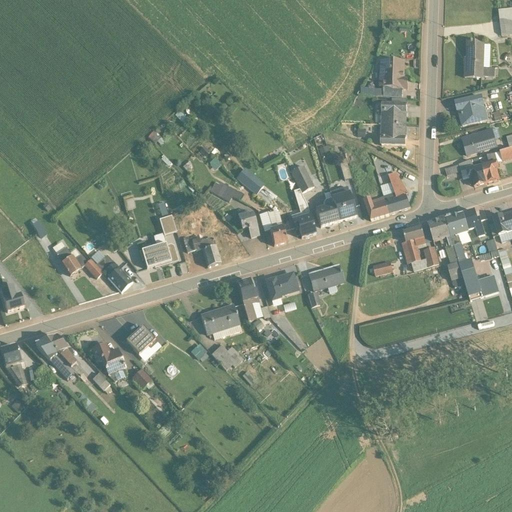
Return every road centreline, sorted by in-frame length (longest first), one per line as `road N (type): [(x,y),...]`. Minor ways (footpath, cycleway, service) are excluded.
road 1 (residential): [(362,231),(0,341)]
road 2 (track): [(399,511),(400,493),(355,381),(351,350),(370,357),(511,320)]
road 3 (residential): [(426,215),(433,0)]
